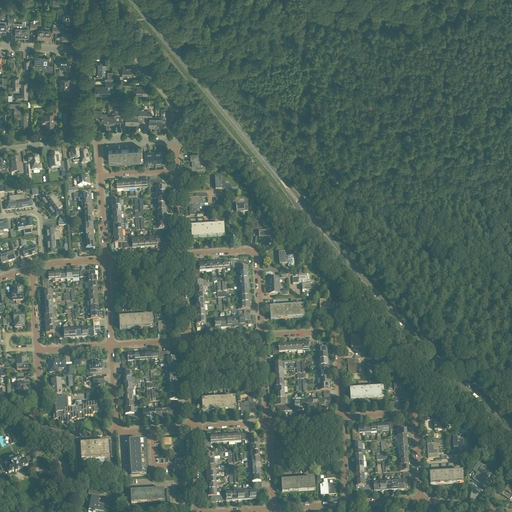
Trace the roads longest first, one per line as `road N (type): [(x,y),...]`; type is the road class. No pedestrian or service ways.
road 1 (primary): [(511,427),(426,349),(327,238)]
road 2 (primary): [(276,175),(133,0)]
road 3 (track): [(344,181),(437,158),(511,127)]
road 4 (track): [(511,307),(361,215)]
road 5 (residential): [(173,142),(168,102),(88,0)]
road 6 (residential): [(340,417),(411,414),(417,497)]
road 7 (residential): [(173,142),(241,162),(290,209)]
